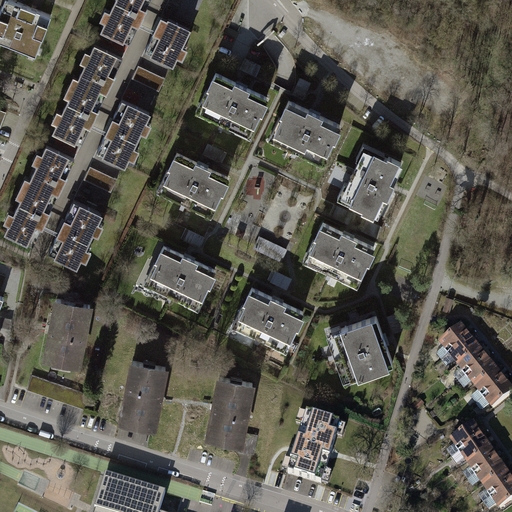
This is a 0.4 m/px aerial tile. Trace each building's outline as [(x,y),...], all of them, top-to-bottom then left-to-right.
[(47,14),(11,0),(1,0),(0,4),(0,40),(32,53),(47,14)] [(104,19),(100,28),(130,42),(142,16),(149,0),(111,0),(109,7),(104,4),(98,17),(104,19)] [(162,14),(145,51),(173,65),(191,28),(162,14)] [(56,120),(52,129),(82,143),(94,116),(110,82),(122,55),(94,42),(90,50),(84,48),(80,58),(85,60),(77,76),(73,74),(64,92),(69,95),(61,110),(56,108),(52,118),(56,120)] [(141,61),(133,77),(160,90),(168,74),(141,61)] [(213,71),(196,106),(250,132),(267,97),(213,71)] [(124,98),(98,151),(127,164),(153,112),(124,98)] [(341,125),(285,99),(268,134),(324,160),(341,125)] [(9,223),(6,231),(33,243),(46,216),(61,183),(74,156),(48,144),(45,151),(36,147),(32,157),(39,160),(31,177),(24,174),(16,193),(22,196),(15,209),(9,207),(3,220),(9,223)] [(365,147),(339,199),(377,218),(403,166),(365,147)] [(175,155),(157,193),(211,219),(229,181),(175,155)] [(91,165),(84,181),(112,193),(119,178),(91,165)] [(73,197),(50,252),(80,264),(103,210),(73,197)] [(321,223),(303,261),(358,288),(376,249),(321,223)] [(162,244),(144,281),(201,308),(219,271),(162,244)] [(249,289),(230,327),(285,354),(304,315),(249,289)] [(91,303),(54,297),(44,358),(80,364),(91,303)] [(453,299),(447,297),(443,310),(449,312),(453,299)] [(371,315),(326,333),(345,382),(390,364),(371,315)] [(462,325),(439,344),(492,410),(511,394),(511,387),(510,386),(499,372),(490,361),(482,350),(465,329),(462,325)] [(165,366),(129,360),(118,421),(154,427),(165,366)] [(32,374),(27,388),(85,408),(90,394),(32,374)] [(254,383),(218,375),(206,435),(241,442),(254,383)] [(339,422),(306,412),(287,473),(320,483),(339,422)] [(475,424),(451,441),(500,511),(511,502),(511,475),(509,472),(502,462),(494,450),(487,441),(477,427),(475,424)] [(159,511),(165,495),(106,477),(95,511),(159,511)]
